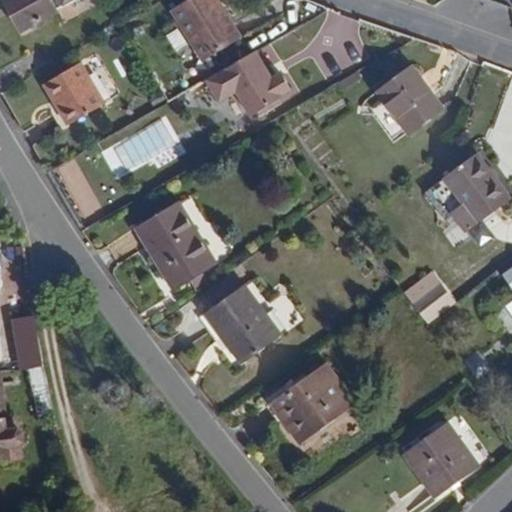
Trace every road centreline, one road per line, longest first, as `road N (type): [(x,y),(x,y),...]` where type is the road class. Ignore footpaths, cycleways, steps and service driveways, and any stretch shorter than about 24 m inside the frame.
road 1 (residential): [(0,138),(134,336),(273,511)]
road 2 (track): [(49,214),(49,337),(96,511)]
road 3 (residential): [(511,56),(342,0)]
